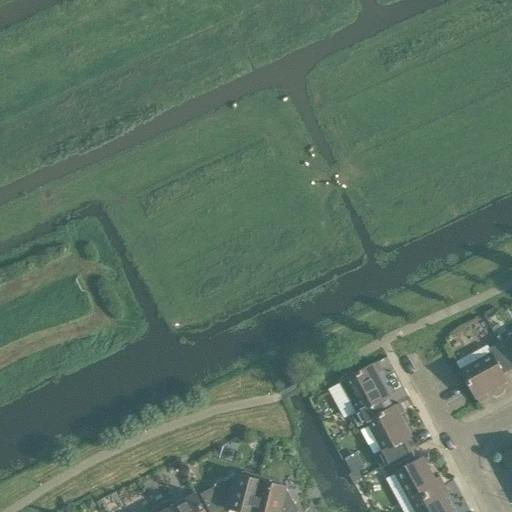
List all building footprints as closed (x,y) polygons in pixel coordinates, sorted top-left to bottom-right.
[(510,334),(499,340),(511,364),(511,328),(509,330),(510,334)] [(487,343),(456,360),(475,395),(476,395),(478,399),(479,399),(487,394),(484,390),(506,378),(502,371),(511,365),(511,364),(499,340),(488,346),(487,343)] [(340,376),(339,379),(350,398),(356,409),(351,411),(358,423),(368,418),(368,417),(387,407),(387,406),(382,396),(389,392),(377,370),(381,368),(376,359),(372,361),(354,371),(351,370),(340,376)] [(387,407),(368,417),(368,418),(384,446),(373,452),(380,464),(384,461),(410,447),(404,437),(411,433),(399,411),(404,409),(399,400),(394,402),(387,406),(387,407)] [(410,447),(384,461),(390,472),(396,469),(413,499),(443,482),(439,473),(434,476),(422,454),(415,458),(410,447)] [(511,449),(503,454),(511,470),(511,449)] [(352,469),(349,471),(354,479),(362,474),(358,467),(352,469)] [(235,473),(200,491),(210,511),(220,511),(225,510),(222,504),(226,502),(227,503),(226,505),(252,511),(262,475),(243,469),(242,473),(237,472),(235,473)] [(262,475),(252,511),(253,511),(299,511),(286,485),(282,484),(283,480),(262,475)] [(443,482),(413,499),(419,511),(453,511),(454,511),(456,509),(453,503),(449,504),(449,503),(451,500),(448,494),(444,494),(444,493),(448,491),(443,482)] [(175,501),(174,502),(179,511),(206,511),(195,490),(175,501)] [(153,508),(152,508),(153,511),(179,511),(174,502),(175,501),(172,497),(169,496),(154,504),(153,508)]
